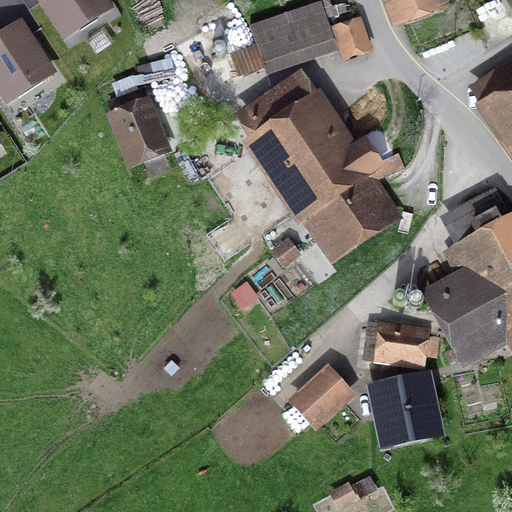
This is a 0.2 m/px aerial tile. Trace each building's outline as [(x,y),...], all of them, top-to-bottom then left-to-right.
[(38,0),(64,37),(110,5),(107,0),(38,0)] [(387,0),(394,16),(435,0),(387,0)] [(339,56),(370,47),(360,14),(329,24),(339,56)] [(21,16),(0,29),(0,89),(7,100),(55,68),(21,16)] [(234,51),(244,72),(257,65),(247,45),(234,51)] [(511,71),(475,96),(511,150),(511,71)] [(319,83),(245,134),(331,258),(396,213),(367,171),(390,155),(369,125),(354,135),(319,83)] [(104,109),(126,165),(169,148),(147,92),(104,109)] [(511,215),(507,208),(440,248),(451,267),(422,284),(467,359),(508,334),(511,341),(511,215)] [(287,234),(268,247),(281,264),(299,251),(287,234)] [(428,328),(376,320),(371,351),(423,360),(428,328)] [(328,361),(288,396),(314,425),(354,390),(328,361)] [(427,366),(365,380),(378,439),(440,426),(427,366)] [(310,423),(294,434),(305,451),(322,439),(310,423)]
